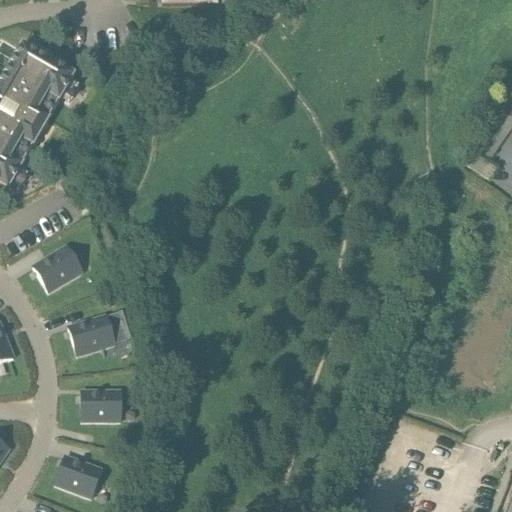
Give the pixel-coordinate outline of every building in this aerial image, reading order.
[(0,190),(7,194),(73,80),(21,49),(0,85),(0,190)] [(90,213),(87,207),(80,210),(83,216),(90,213)] [(66,250),(46,262),(32,270),(47,296),(81,276),(66,250)] [(105,319),(67,331),(76,359),(114,348),(105,319)] [(0,367),(13,362),(0,330),(0,367)] [(120,425),(120,395),(81,395),(81,425),(120,425)] [(101,474),(87,468),(65,460),(54,488),(91,502),(101,474)]
